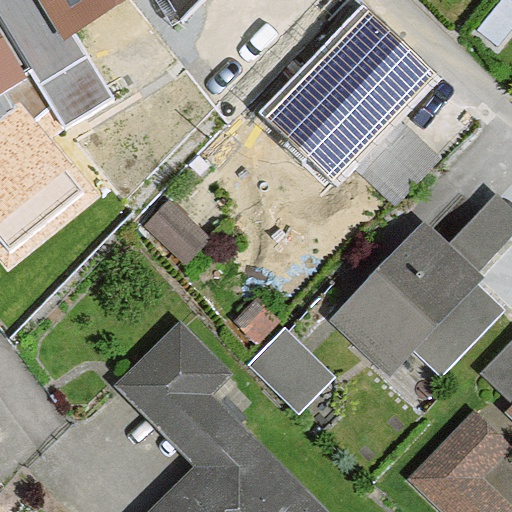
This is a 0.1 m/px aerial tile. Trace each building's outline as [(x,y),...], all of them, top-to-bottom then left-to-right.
[(69,46),(143,0),(0,0),(0,115),(81,66),(69,46)] [(434,89),(358,18),(275,105),(353,176),(396,126),(434,89)] [(442,166),(396,126),(353,176),(400,216),(442,166)] [(511,247),(511,214),(493,198),(449,248),(421,224),(324,333),(386,388),(511,247)] [(189,450),(128,511),(339,511),(212,391),(236,366),(184,317),(119,384),(189,450)] [(251,357),(302,405),(338,367),(287,319),(251,357)] [(511,403),(494,423),(511,440),(511,403)] [(397,489),(423,511),(509,511),(490,495),(511,469),(511,462),(461,418),(397,489)]
